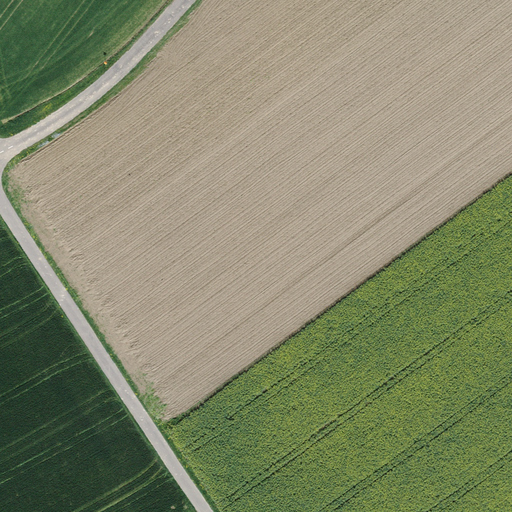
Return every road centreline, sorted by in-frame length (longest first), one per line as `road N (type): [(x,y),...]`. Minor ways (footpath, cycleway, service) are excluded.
road 1 (track): [(200,511),(0,203)]
road 2 (unclassified): [(185,0),(80,102),(0,157)]
